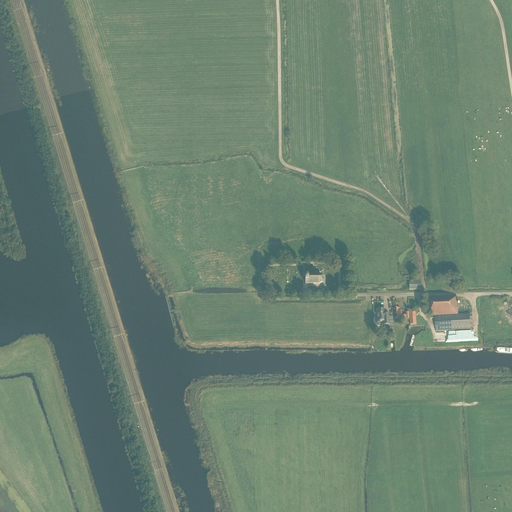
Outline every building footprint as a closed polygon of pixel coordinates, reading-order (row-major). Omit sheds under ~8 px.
[(319,285),(323,282),(322,278),(318,276),(305,276),(305,285),(319,285)] [(409,283),(409,290),(421,290),(421,283),(421,278),(412,278),(412,283),(409,283)] [(434,298),(435,316),(458,315),(457,297),(434,298)] [(394,309),(395,319),(402,318),(401,311),(400,311),(400,308),(394,309)] [(390,325),(389,314),(385,314),(385,309),(377,310),(378,321),(382,321),(383,326),(390,325)] [(458,315),(435,316),(436,331),(470,329),(470,314),(458,315)]
